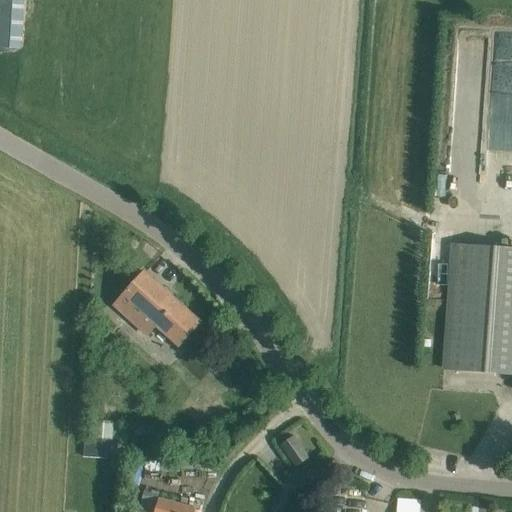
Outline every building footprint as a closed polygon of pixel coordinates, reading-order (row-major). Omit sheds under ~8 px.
[(0,0),(0,47),(14,49),(16,0),(0,0)] [(444,369),(511,374),(511,249),(453,245),(444,369)] [(145,272),(114,306),(145,334),(155,322),(180,345),(201,323),(145,272)] [(90,439),(103,440),(113,441),(114,421),(104,421),(104,406),(92,405),(90,439)] [(295,436),(282,445),(297,467),(310,458),(295,436)] [(160,499),(156,511),(190,511),(191,508),(160,499)]
